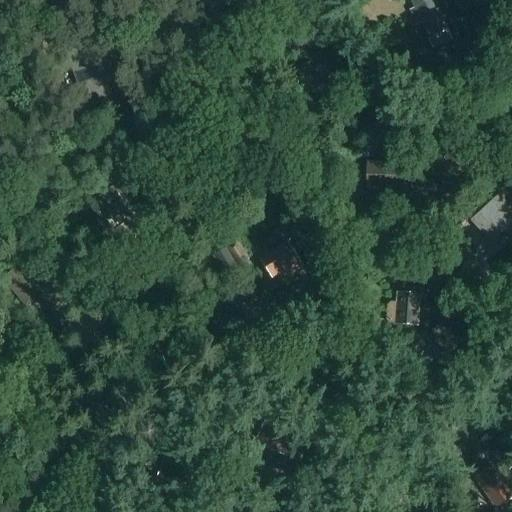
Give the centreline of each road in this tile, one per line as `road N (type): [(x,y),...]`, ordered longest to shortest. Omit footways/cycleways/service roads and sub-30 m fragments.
road 1 (track): [(274,0),(89,145),(34,162),(0,186)]
road 2 (track): [(293,511),(366,429),(426,383),(480,364),(511,403)]
road 3 (track): [(153,246),(106,298),(97,320),(111,426),(91,483),(91,511)]
